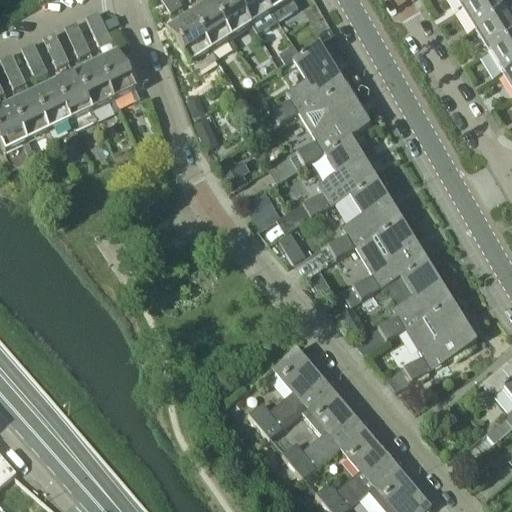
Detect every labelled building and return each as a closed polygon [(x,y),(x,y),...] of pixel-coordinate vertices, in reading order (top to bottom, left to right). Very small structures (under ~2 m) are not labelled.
[(256,40),(250,31),(230,0),(221,0),(207,9),(229,44),(246,34),(251,42),(256,40)] [(258,0),(230,0),(250,31),(256,40),(272,29),(276,27),(258,0)] [(258,0),(276,27),(296,14),(287,0),(258,0)] [(453,0),(460,10),(476,0),(453,0)] [(474,33),(504,15),(495,0),(476,0),(460,10),(474,33)] [(171,18),(182,11),(176,2),(165,9),(171,18)] [(235,53),(229,44),(207,9),(187,22),(210,57),(226,47),(231,55),(235,53)] [(488,55),(511,40),(511,27),(504,15),(474,33),(488,55)] [(103,26),(107,34),(118,29),(114,21),(103,26)] [(216,65),(210,57),(187,22),(167,35),(195,79),(216,65)] [(99,51),(111,46),(107,38),(96,43),(99,51)] [(501,78),(511,71),(511,40),(488,55),(501,78)] [(78,62),(89,56),(86,48),(74,53),(78,62)] [(289,104),(269,117),(277,130),(302,114),(337,92),(337,91),(326,74),(329,72),(316,49),(291,65),(303,85),(284,97),(289,104)] [(135,106),(138,104),(116,57),(94,68),(111,106),(130,97),(135,106)] [(56,72),(68,66),(64,58),(52,63),(56,72)] [(60,81),(51,88),(73,135),(94,125),(90,116),(72,78),(68,66),(56,72),(60,81)] [(35,82),(47,76),(43,68),(31,73),(35,82)] [(116,115),(111,106),(94,68),(72,78),(90,116),(108,107),(112,117),(116,115)] [(511,95),(511,71),(501,78),(511,95)] [(13,92),(25,86),(21,78),(9,83),(13,92)] [(69,136),(73,135),(51,88),(29,98),(47,136),(48,135),(65,127),(69,136)] [(314,146),(295,158),(302,171),(322,159),(349,142),(351,141),(360,136),(366,131),(365,129),(361,131),(350,114),(354,111),(340,89),(337,91),(337,92),(302,114),(315,134),(309,138),(314,146)] [(48,135),(47,136),(29,98),(8,108),(25,146),(26,146),(43,138),(48,147),(52,145),(48,135)] [(196,99),(184,103),(190,123),(202,119),(196,99)] [(26,146),(25,146),(8,108),(0,111),(0,148),(4,156),(22,148),(26,157),(30,155),(26,146)] [(360,136),(351,141),(356,149),(365,144),(360,136)] [(210,138),(198,143),(204,155),(215,150),(210,138)] [(320,198),(301,210),(309,223),(348,200),(374,183),(349,142),(322,159),(335,179),(315,191),(320,198)] [(241,165),(234,169),(230,162),(215,171),(219,179),(218,180),(224,191),(226,189),(230,198),(246,189),(242,180),(247,177),(241,165)] [(346,239),(327,251),(335,264),(364,246),(373,240),(399,224),(374,183),(348,200),(361,220),(341,232),(346,239)] [(259,200),(242,211),(258,236),(275,226),(259,200)] [(372,279),(351,292),(359,304),(398,280),(424,264),(399,224),(373,240),(364,246),(377,266),(367,272),(372,279)] [(287,239),(276,246),(291,269),(302,263),(287,239)] [(397,319),(377,332),(385,345),(414,327),(424,321),(449,305),(424,264),(398,280),(411,300),(392,312),(397,319)] [(422,360),(385,383),(394,395),(409,385),(410,386),(474,346),(449,305),(424,321),(414,327),(427,347),(418,353),(422,360)] [(352,313),(338,322),(350,340),(364,331),(352,313)] [(300,416),(328,393),(294,352),(271,372),(291,396),(267,415),(261,408),(246,420),(267,444),(300,416)] [(511,361),(479,387),(483,392),(496,395),(499,392),(511,407),(511,411),(501,422),(510,432),(511,430),(511,360),(511,361)] [(300,484),(338,452),(362,432),(328,393),(300,416),(320,439),(301,456),(294,448),(280,459),(300,484)] [(434,426),(423,436),(431,445),(442,435),(434,426)] [(323,511),(348,511),(366,497),(395,472),(362,432),(338,452),(358,475),(334,495),(327,487),(313,499),(323,511)] [(0,491),(14,479),(0,463),(0,491)] [(429,511),(395,472),(366,497),(378,511),(429,511)] [(291,480),(280,489),(285,495),(296,486),(291,480)]
